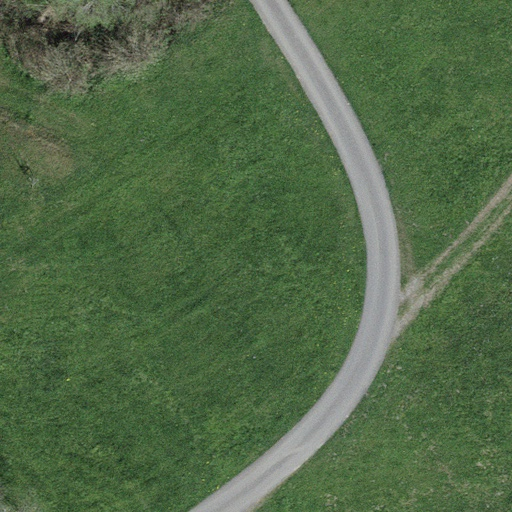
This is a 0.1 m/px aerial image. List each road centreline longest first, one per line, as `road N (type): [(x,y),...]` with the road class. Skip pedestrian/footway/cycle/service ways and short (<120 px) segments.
road 1 (unclassified): [(270,0),(332,101),(383,212),(386,302),(349,400),(218,511)]
road 2 (track): [(374,335),(511,185)]
